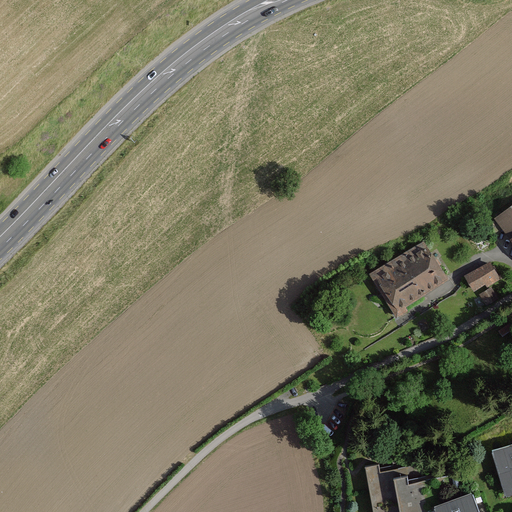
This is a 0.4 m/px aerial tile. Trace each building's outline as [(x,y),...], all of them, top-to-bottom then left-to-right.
[(511,205),(492,221),(511,247),(511,205)] [(423,239),(367,274),(394,318),(406,311),(403,307),(448,279),(423,239)] [(489,263),(463,277),(471,292),(482,286),(484,289),(500,281),(489,263)] [(490,289),(478,297),(484,307),(496,300),(490,289)] [(511,442),(492,447),(504,492),(511,490),(511,442)] [(379,465),(365,467),(373,511),(478,511),(471,491),(453,498),(448,476),(435,479),(430,463),(381,473),(379,465)]
